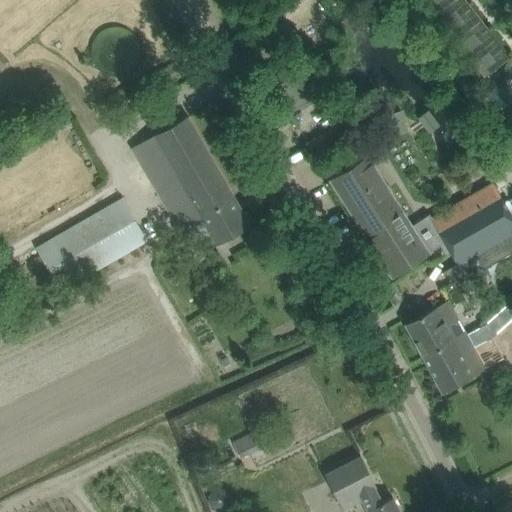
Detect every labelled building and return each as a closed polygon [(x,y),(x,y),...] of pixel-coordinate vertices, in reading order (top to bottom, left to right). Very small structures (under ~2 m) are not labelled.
[(306,67),(276,85),(289,107),(291,110),(321,93),(306,67)] [(507,129),(511,124),(511,110),(506,103),(494,112),(507,129)] [(400,111),(385,116),(391,136),(406,132),(400,111)] [(182,235),(190,230),(202,251),(249,224),(187,116),(132,148),(182,235)] [(353,130),(346,119),(310,141),(316,152),(353,130)] [(367,155),(329,179),(367,238),(367,239),(368,242),(371,240),(376,247),(373,249),(375,252),(391,276),(446,241),(459,264),(464,262),(471,275),(511,252),(511,197),(501,178),(495,181),(495,180),(415,223),(412,225),(367,155)] [(459,175),(450,180),(455,189),(464,184),(459,175)] [(146,240),(122,197),(35,247),(59,289),(146,240)] [(213,267),(201,274),(211,294),(223,288),(213,267)] [(404,324),(422,357),(465,334),(447,300),(404,324)] [(484,368),(465,334),(422,357),(441,392),(484,368)] [(262,447),(254,431),(231,441),(238,458),(262,447)] [(367,511),(399,511),(392,497),(381,502),(373,487),(375,486),(360,455),(324,473),(342,509),(361,499),(367,511)]
